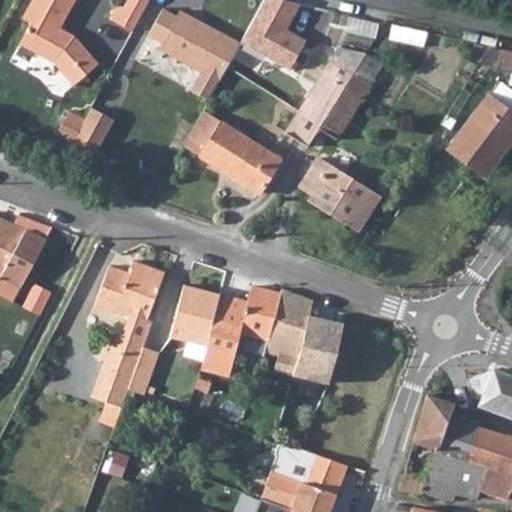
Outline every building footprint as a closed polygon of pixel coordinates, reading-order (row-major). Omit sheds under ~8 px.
[(25,44),(32,48),(58,62),(69,74),(80,64),(93,52),(79,36),(64,28),(80,0),(36,0),(27,18),(36,23),(25,44)] [(120,5),(113,19),(137,32),(154,1),(151,0),(131,0),(127,8),(120,5)] [(294,31),(305,7),(290,0),(266,0),(244,47),(295,71),(311,39),(294,31)] [(151,36),(165,44),(179,18),(165,10),(151,36)] [(207,75),(228,37),(200,21),(183,12),(179,18),(165,44),(161,49),(181,60),(207,75)] [(97,70),(103,63),(93,52),(80,64),(69,74),(80,85),(97,70)] [(324,128),(360,68),(338,55),(288,134),(312,148),(324,128)] [(360,68),(324,128),(342,139),(379,79),(360,68)] [(511,149),(511,108),(493,95),(450,153),(488,181),(511,149)] [(103,154),(118,118),(94,108),(90,118),(72,110),(61,136),(103,154)] [(205,113),(187,146),(204,157),(225,125),(205,113)] [(286,158),(226,124),(225,125),(204,157),(203,159),(264,195),(286,158)] [(383,197),(322,159),(303,187),(316,195),(312,200),(361,231),(383,197)] [(0,294),(18,303),(42,254),(22,244),(29,230),(0,216),(0,274),(1,275),(0,277),(0,294)] [(29,230),(22,244),(42,254),(49,240),(29,230)] [(101,382),(120,388),(116,402),(127,405),(133,389),(148,346),(158,320),(156,319),(171,270),(139,259),(135,272),(115,265),(102,305),(125,313),(130,294),(146,298),(140,318),(135,316),(130,332),(118,335),(101,382)] [(210,345),(225,293),(189,283),(174,335),(210,345)] [(210,345),(205,368),(233,376),(244,333),(271,340),(284,293),(254,285),(250,300),(225,293),(210,345)] [(284,354),(281,369),(298,374),(313,314),(317,300),(285,289),(284,293),(271,340),(269,350),(284,354)] [(125,313),(135,316),(140,318),(146,298),(130,294),(125,313)] [(313,314),(298,374),(332,382),(347,323),(313,314)] [(148,346),(133,389),(148,394),(164,352),(148,346)] [(511,373),(497,368),(483,406),(497,411),(511,416),(511,373)] [(97,394),(116,402),(120,388),(101,382),(97,394)] [(418,440),(444,449),(454,418),(459,403),(432,394),(418,440)] [(459,459),(471,463),(481,426),(454,418),(444,449),(442,454),(459,459)] [(511,434),(481,426),(471,463),(491,469),(485,491),(511,497),(511,434)] [(310,479),(341,491),(352,463),(306,449),(275,438),(271,448),(316,465),(310,479)] [(462,492),(453,480),(459,459),(442,454),(436,475),(430,495),(458,502),(461,494),(462,492)] [(485,491),(491,469),(471,463),(459,459),(453,480),(462,492),(461,494),(481,500),(485,491)] [(436,475),(411,465),(405,488),(430,495),(436,475)] [(282,499),(300,506),(310,479),(277,467),(273,476),(288,481),(282,499)] [(281,484),(259,475),(254,488),(277,497),(281,484)] [(300,506),(315,511),(332,511),(341,491),(310,479),(300,506)] [(276,511),(315,511),(300,506),(282,499),(276,511)]
